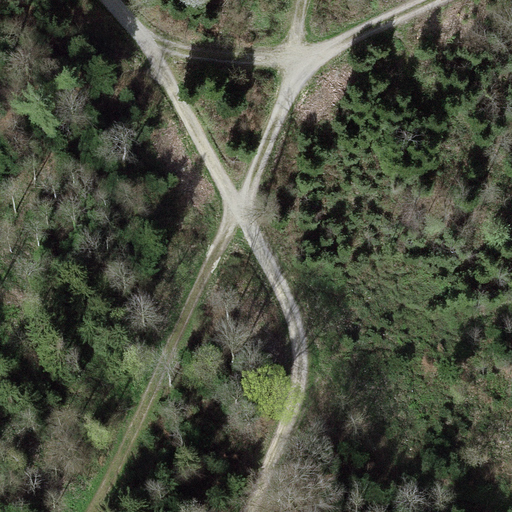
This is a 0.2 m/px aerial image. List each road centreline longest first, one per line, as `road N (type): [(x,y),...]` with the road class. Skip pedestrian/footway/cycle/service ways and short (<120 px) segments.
road 1 (track): [(244,511),(297,387),(295,325),(149,51),(108,0)]
road 2 (track): [(305,0),(276,120),(239,210),(92,511)]
road 3 (track): [(429,0),(295,57),(149,51)]
